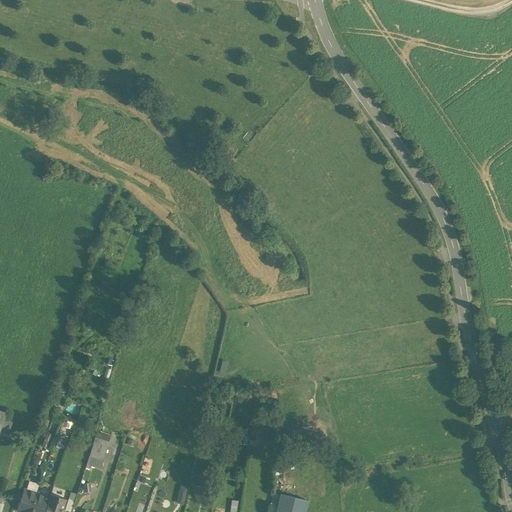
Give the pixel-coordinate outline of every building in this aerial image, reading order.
[(71,436),(74,422),(63,420),(60,433),(71,436)] [(86,465),(100,469),(109,442),(94,437),(86,465)] [(31,511),(37,495),(24,491),(18,511),(20,511),(31,511)] [(61,511),(65,499),(50,494),(49,497),(50,497),(49,499),(44,511),(61,511)] [(44,511),(49,499),(37,495),(31,511),(44,511)] [(305,511),(308,502),(280,495),(275,511),(305,511)] [(230,511),(237,511),(239,500),(232,499),(230,511)] [(70,511),(74,501),(68,500),(65,511),(68,511),(70,511)]
